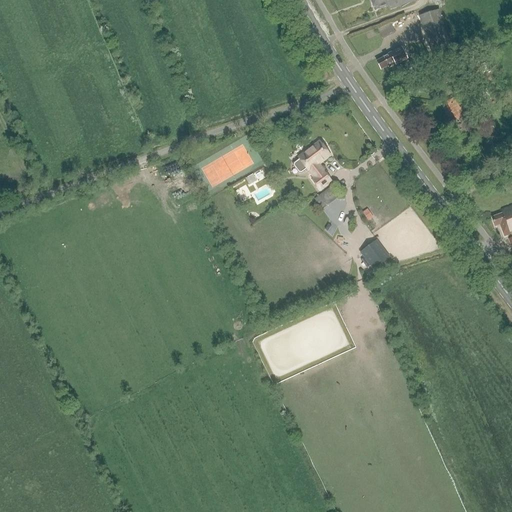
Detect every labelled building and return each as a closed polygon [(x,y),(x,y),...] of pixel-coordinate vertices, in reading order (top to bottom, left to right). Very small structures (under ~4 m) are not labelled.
[(416,0),(371,0),(375,11),(388,6),(389,9),(417,1),(416,0)] [(439,10),(419,16),(431,55),(464,44),(459,28),(446,32),(439,10)] [(387,56),(376,62),(381,70),(387,67),(388,69),(407,59),(401,48),(388,55),(387,56)] [(466,60),(470,70),(475,79),(484,75),(475,56),(466,60)] [(491,99),(485,89),(479,92),(485,102),(491,99)] [(466,104),(469,102),(466,98),(464,99),(461,94),(459,95),(457,91),(452,93),(455,98),(442,105),(452,123),(464,116),(464,115),(470,111),(466,104)] [(492,126),(484,130),(489,139),(496,135),(492,126)] [(324,171),(319,164),(330,156),(320,142),(298,158),(299,159),(295,162),(294,166),(299,172),(302,172),(306,169),(308,172),(309,172),(314,178),(312,180),(320,191),(332,182),(324,171)] [(253,175),(245,179),(249,185),(256,181),(253,175)] [(329,187),(313,199),(321,209),(337,197),(329,187)] [(504,237),(511,233),(511,206),(501,211),(502,214),(492,218),(495,227),(500,225),(504,237)] [(362,213),(368,221),(373,218),(367,210),(362,213)] [(390,258),(376,240),(359,254),(373,272),(383,264),(386,268),(392,263),(389,259),(390,258)]
